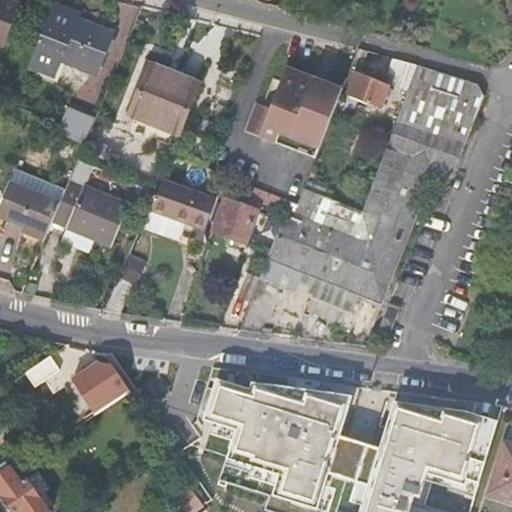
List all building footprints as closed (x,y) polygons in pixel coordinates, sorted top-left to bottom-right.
[(19,4),(8,0),(0,0),(0,46),(3,48),(19,4)] [(52,83),(59,64),(94,79),(114,34),(79,19),(81,14),(52,4),(26,72),(52,83)] [(366,53),(357,51),(349,73),(355,76),(358,76),(366,53)] [(417,68),(393,61),(389,74),(401,79),(398,88),(408,92),(417,68)] [(201,84),(146,63),(123,118),(177,142),(201,84)] [(342,90),(284,67),(268,108),(256,104),(243,135),(313,162),(340,96),(342,90)] [(448,187),(483,98),(478,86),(417,68),(408,92),(363,213),(328,200),(304,191),(298,206),(290,202),(260,277),(265,279),(268,275),(354,307),(359,305),(362,299),(381,304),(433,173),(442,176),(439,183),(448,187)] [(342,90),(340,96),(347,99),(355,76),(349,73),(342,90)] [(369,74),(367,80),(358,76),(355,76),(347,99),(344,106),(354,110),(357,103),(381,111),(385,101),(390,103),(394,92),(388,90),(391,82),(369,74)] [(51,121),(41,117),(36,129),(47,133),(51,121)] [(162,181),(141,227),(178,242),(186,223),(204,230),(215,202),(162,181)] [(328,200),(332,192),(307,182),(304,191),(328,200)] [(53,221),(111,246),(127,210),(68,184),(59,207),(53,221)] [(241,194),(283,210),(287,201),(245,184),(241,194)] [(0,216),(21,226),(20,230),(45,240),(53,221),(59,207),(8,185),(0,204),(0,216)] [(258,212),(224,199),(211,232),(245,245),(258,212)] [(245,272),(236,294),(247,299),(257,277),(245,272)] [(102,313),(119,315),(132,287),(116,280),(102,313)] [(342,310),(312,300),(310,307),(339,317),(342,310)] [(390,333),(400,308),(389,304),(379,329),(385,332),(390,333)] [(73,379),(95,413),(133,389),(110,355),(73,379)] [(475,499),(499,423),(466,413),(395,403),(380,451),(341,438),(350,408),(333,403),(336,396),(266,387),(265,395),(252,392),(220,382),(210,415),(230,421),(228,428),(240,432),(235,449),(241,451),(237,463),(265,471),(270,473),(266,488),(281,493),(279,499),(318,511),(329,475),(368,487),(360,511),(408,511),(413,495),(419,497),(424,481),(426,475),(451,483),(450,489),(449,491),(475,499)] [(265,395),(266,387),(253,384),(252,392),(265,395)] [(353,398),(336,396),(333,403),(350,408),(353,398)] [(230,421),(210,415),(208,422),(228,428),(230,421)] [(511,442),(506,441),(489,496),(511,503),(511,442)] [(241,451),(235,449),(231,461),(237,463),(241,451)] [(0,475),(10,469),(5,462),(0,465),(0,475)] [(0,498),(1,500),(0,500),(0,502),(6,511),(46,511),(27,482),(21,486),(10,469),(0,475),(0,498)] [(270,473),(265,471),(258,492),(279,499),(281,493),(266,488),(270,473)] [(426,475),(424,481),(450,489),(451,483),(426,475)]
